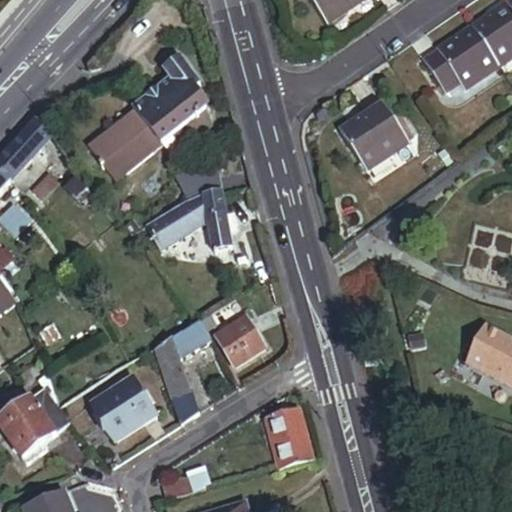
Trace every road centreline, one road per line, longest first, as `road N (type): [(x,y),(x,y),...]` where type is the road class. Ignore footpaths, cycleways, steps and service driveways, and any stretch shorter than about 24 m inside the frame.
road 1 (residential): [(137,511),(134,477),(327,354)]
road 2 (tertiary): [(268,123),(327,354)]
road 3 (residential): [(445,0),(268,123)]
road 4 (tertiary): [(327,354),(368,511)]
road 5 (tertiary): [(233,0),(268,123)]
